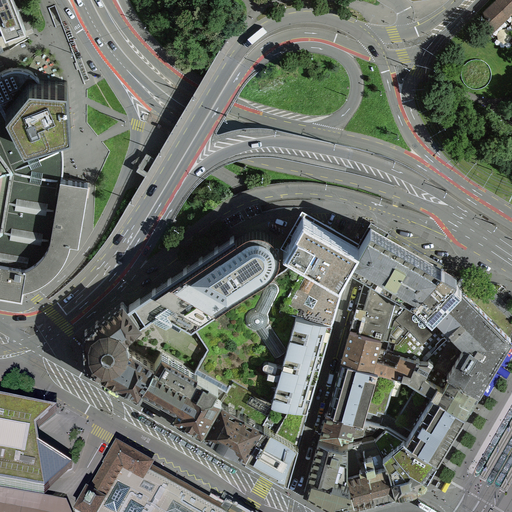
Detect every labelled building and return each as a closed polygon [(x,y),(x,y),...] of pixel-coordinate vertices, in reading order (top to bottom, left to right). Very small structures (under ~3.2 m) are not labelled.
[(5,37),(26,29),(18,9),(14,0),(0,0),(0,31),(3,30),(5,37)] [(511,0),(495,0),(494,2),(483,13),(490,33),(511,12),(511,0)] [(70,241),(78,242),(80,233),(85,200),(88,181),(67,177),(62,176),(63,155),(63,154),(59,131),(24,142),(5,108),(29,78),(39,79),(36,75),(32,71),(27,68),(19,67),(14,67),(6,69),(0,72),(0,293),(22,297),(23,287),(32,284),(36,283),(43,279),(55,269),(65,254),(70,241)] [(5,108),(24,142),(59,131),(66,129),(71,127),(67,81),(39,79),(29,78),(5,108)] [(283,250),(296,257),(292,263),(302,269),(280,309),(332,324),(337,305),(348,270),(352,262),(360,248),(359,247),(328,229),(304,215),(303,216),(283,250)] [(360,248),(352,262),(367,270),(354,314),(350,329),(350,330),(381,337),(395,341),(398,342),(409,329),(396,317),(441,267),(442,267),(389,237),(371,226),(359,247),(360,248)] [(221,243),(126,307),(138,323),(153,313),(166,320),(169,325),(179,331),(184,322),(191,326),(192,325),(207,348),(194,371),(205,377),(218,384),(227,389),(233,379),(274,402),(275,402),(307,411),(312,394),(325,348),(332,324),(280,309),(302,269),(292,263),(270,278),(264,282),(262,279),(263,278),(262,277),(260,278),(259,277),(268,272),(272,269),(276,263),(279,256),(280,249),(278,241),(273,235),(267,230),(260,228),(253,228),(246,230),(233,238),(233,237),(234,236),(233,235),(221,243)] [(408,378),(417,383),(432,392),(437,384),(436,383),(444,370),(479,391),(481,386),(493,367),(495,368),(498,363),(496,362),(510,339),(510,338),(510,337),(511,333),(511,326),(493,304),(489,298),(484,292),(482,293),(468,279),(461,286),(455,280),(457,276),(444,269),(441,267),(396,317),(409,329),(398,342),(395,341),(393,351),(378,347),(381,337),(350,330),(343,356),(342,359),(396,374),(409,377),(408,378)] [(161,352),(155,363),(141,355),(128,347),(128,343),(128,342),(127,339),(125,337),(140,324),(138,323),(126,307),(122,301),(98,320),(88,327),(85,330),(85,333),(86,333),(85,339),(84,339),(84,342),(85,353),(84,353),(85,356),(88,362),(87,363),(87,364),(87,365),(102,374),(102,373),(108,377),(123,385),(137,393),(173,414),(178,416),(202,431),(220,400),(221,400),(227,389),(218,384),(205,377),(200,374),(194,371),(161,352)] [(385,413),(396,374),(342,359),(339,367),(329,405),(327,410),(363,420),(365,415),(366,411),(377,414),(378,410),(384,412),(385,413)] [(437,384),(432,392),(465,412),(466,412),(468,409),(479,391),(444,370),(436,383),(437,384)] [(244,455),(245,455),(275,402),(274,402),(233,379),(227,389),(221,400),(220,400),(202,431),(203,431),(223,443),(244,455)] [(465,412),(432,392),(417,383),(395,420),(411,430),(407,436),(406,438),(438,458),(439,456),(446,444),(465,412)] [(0,488),(44,497),(46,495),(47,494),(62,478),(72,468),(43,452),(39,449),(36,432),(56,414),(0,401),(0,488)] [(263,465),(288,480),(307,411),(275,402),(245,455),(263,465)] [(372,431),(379,424),(363,420),(327,410),(322,428),(321,432),(342,438),(372,431)] [(511,435),(511,422),(480,478),(486,482),(511,435)] [(381,432),(409,465),(427,476),(433,466),(438,458),(406,438),(387,426),(381,432)] [(375,438),(388,462),(396,491),(396,492),(400,491),(422,485),(425,484),(427,480),(426,477),(427,476),(409,465),(381,432),(375,438)] [(319,438),(305,489),(308,491),(335,506),(337,506),(338,506),(355,502),(347,473),(347,443),(342,445),(319,438)] [(396,491),(388,462),(375,438),(362,441),(362,440),(361,440),(375,497),(378,496),(396,491)] [(361,440),(347,443),(347,473),(355,502),(361,501),(375,497),(361,440)] [(238,511),(227,506),(224,511),(151,471),(153,468),(115,447),(78,511),(238,511)] [(511,482),(511,469),(500,490),(506,493),(511,482)] [(47,493),(0,484),(0,511),(72,511),(71,509),(65,497),(47,493)]
